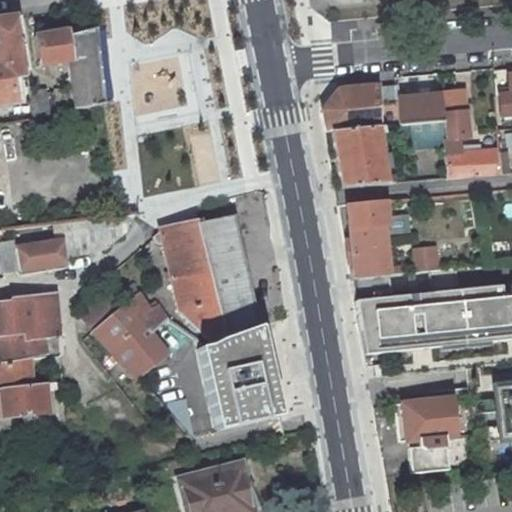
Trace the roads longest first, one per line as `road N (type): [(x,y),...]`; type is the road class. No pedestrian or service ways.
road 1 (tertiary): [(350,511),(276,64)]
road 2 (residential): [(276,64),(511,42)]
